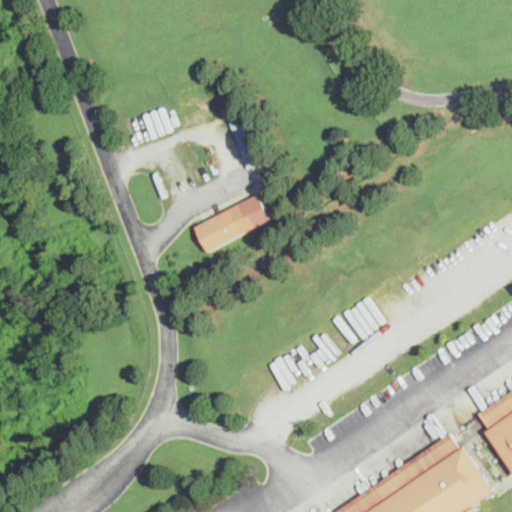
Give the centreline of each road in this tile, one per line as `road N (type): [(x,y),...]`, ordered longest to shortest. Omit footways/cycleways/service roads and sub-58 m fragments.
road 1 (residential): [(88,496),(128,460),(163,403),(167,321),(46,0)]
road 2 (residential): [(511,86),(434,99),(400,92),(369,71),(330,0)]
